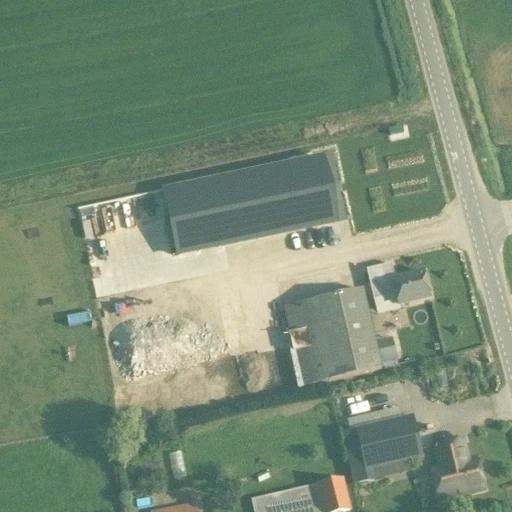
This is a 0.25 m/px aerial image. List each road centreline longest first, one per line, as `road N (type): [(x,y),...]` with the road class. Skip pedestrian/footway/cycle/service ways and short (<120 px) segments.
road 1 (tertiary): [(511,360),(415,0)]
road 2 (unknown): [(248,343),(242,303),(256,282),(317,261),(511,221)]
